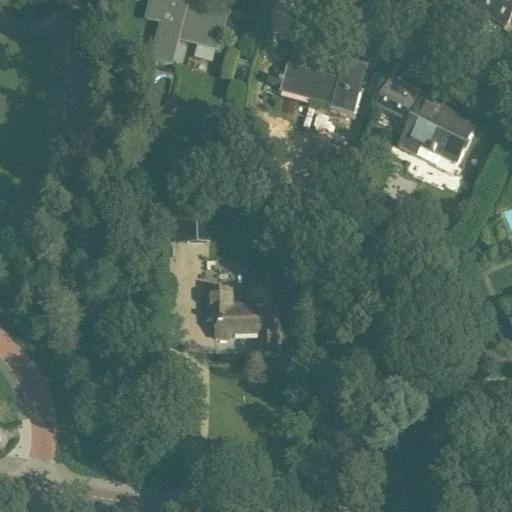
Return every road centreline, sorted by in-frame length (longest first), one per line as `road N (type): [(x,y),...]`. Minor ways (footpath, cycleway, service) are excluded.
road 1 (residential): [(0,353),(50,426),(45,496)]
road 2 (residential): [(387,0),(511,75)]
